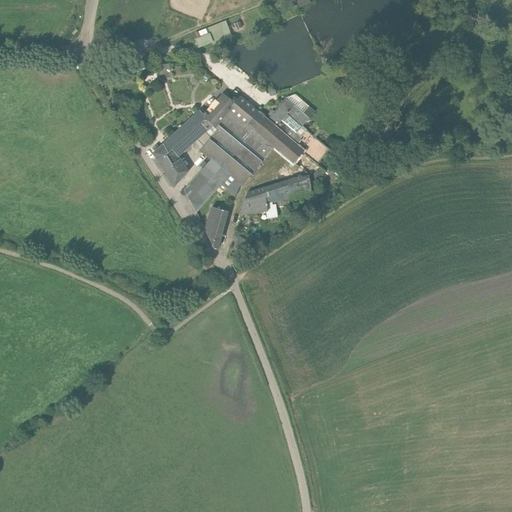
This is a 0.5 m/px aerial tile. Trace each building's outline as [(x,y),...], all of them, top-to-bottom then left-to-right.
[(199,47),(230,36),(225,21),(193,32),(199,47)] [(157,77),(172,76),(169,70),(169,65),(158,65),(159,71),(157,77)] [(223,96),(205,117),(212,125),(214,128),(229,110),(236,102),(236,101),(235,100),(234,99),(232,99),(231,100),(230,101),(223,96)] [(294,96),(285,99),(308,119),(314,113),(294,96)] [(236,102),(229,110),(247,124),(257,113),(240,98),(236,102)] [(270,117),(267,121),(303,151),(302,153),(317,164),(320,160),(328,150),(307,132),(301,127),(308,119),(285,99),(274,112),(272,110),(267,115),(270,117)] [(229,110),(214,128),(213,128),(216,130),(210,138),(201,149),(199,150),(211,160),(184,191),(196,213),(220,185),(234,197),(241,185),(242,187),(274,148),(247,124),(229,110)] [(153,154),(173,187),(174,187),(187,172),(178,157),(194,142),(205,132),(212,125),(205,117),(200,111),(163,145),(159,141),(150,148),(154,153),(153,154)] [(267,121),(257,113),(247,124),(274,148),(293,164),(302,153),(303,151),(267,121)] [(213,128),(214,128),(212,125),(205,132),(210,138),(216,130),(213,128)] [(205,132),(194,142),(201,149),(210,138),(205,132)] [(325,171),(316,165),(308,174),(308,177),(316,182),(325,171)] [(308,174),(246,194),(239,216),(266,212),(267,212),(266,207),(272,206),(275,206),(287,204),(286,199),(312,195),(317,182),(316,182),(308,177),(308,174)] [(266,207),(267,212),(266,212),(267,219),(277,218),(275,206),(272,206),(266,207)] [(205,232),(213,249),(217,250),(227,213),(211,208),(205,232)] [(248,242),(238,237),(233,247),(243,252),(248,242)]
